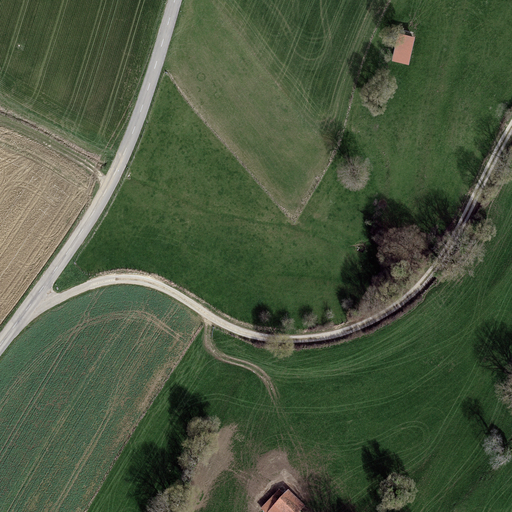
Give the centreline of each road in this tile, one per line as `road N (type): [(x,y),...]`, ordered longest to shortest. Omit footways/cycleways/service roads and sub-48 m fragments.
road 1 (track): [(511,130),(434,273),(362,327),(316,340),(252,337),(174,295),(119,279),(52,302),(34,299)]
road 2 (tertiary): [(0,344),(93,212),(126,149),(174,0)]
road 3 (track): [(274,460),(277,396),(260,375),(219,355),(209,343),(211,319)]
road 4 (track): [(0,120),(108,183)]
